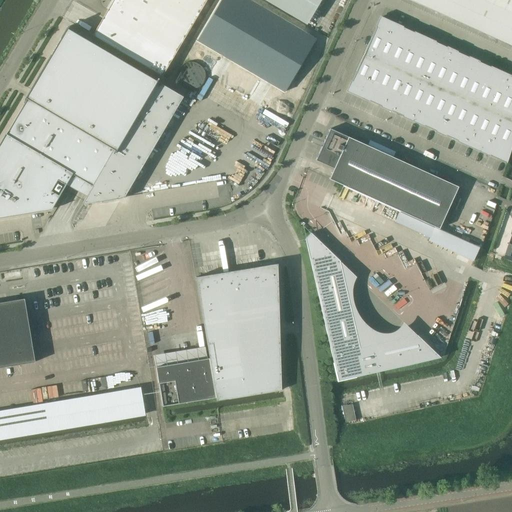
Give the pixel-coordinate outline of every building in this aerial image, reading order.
[(171,0),(113,0),(103,18),(93,36),(162,76),(198,15),(187,9),(177,3),(171,0)] [(192,0),(179,0),(177,3),(187,9),(192,0)] [(206,0),(192,0),(187,9),(198,15),(206,0)] [(235,0),(219,0),(192,48),(283,99),(314,44),(235,0)] [(268,0),(307,23),(320,0),(268,0)] [(511,0),(411,0),(436,11),(436,12),(511,45),(511,0)] [(397,69),(414,32),(381,17),(347,91),(380,106),(397,69)] [(27,99),(0,145),(0,217),(51,209),(73,173),(93,186),(82,205),(124,198),(183,97),(164,85),(67,28),(31,89),(26,97),(26,98),(27,99)] [(425,37),(414,32),(397,69),(408,74),(425,37)] [(419,78),(436,42),(425,37),(408,74),(419,78)] [(447,47),(436,42),(419,78),(430,83),(447,47)] [(430,83),(441,88),(452,93),(469,56),(447,47),(430,83)] [(480,61),(469,56),(452,93),(463,98),(480,61)] [(474,103),(490,66),(480,61),(463,98),(474,103)] [(501,71),(490,66),(474,103),(485,108),(501,71)] [(408,74),(397,69),(380,106),(391,111),(408,74)] [(511,76),(511,75),(501,71),(485,108),(496,113),(511,76)] [(408,74),(391,111),(402,116),(419,78),(408,74)] [(511,76),(496,113),(511,120),(511,76)] [(430,83),(419,78),(402,116),(413,121),(430,83)] [(413,121),(424,126),(441,88),(430,83),(413,121)] [(441,88),(424,126),(446,136),(463,98),(452,93),(441,88)] [(474,103),(463,98),(446,136),(457,141),(474,103)] [(485,108),(474,103),(457,141),(479,151),(496,113),(485,108)] [(511,145),(511,120),(496,113),(479,151),(506,163),(511,145)] [(329,179),(435,227),(439,229),(458,187),(330,128),(316,160),(334,169),(329,179)] [(341,260),(312,232),(306,238),(339,380),(441,357),(418,334),(364,347),(365,345),(361,343),(361,342),(360,344),(341,260)] [(277,283),(277,270),(276,268),(274,266),(271,266),(196,278),(210,359),(209,359),(216,399),(217,401),(281,390),(278,283),(277,283)] [(0,302),(0,367),(35,362),(24,298),(0,302)] [(163,408),(216,399),(209,359),(157,368),(163,408)] [(0,437),(146,415),(141,387),(0,407),(0,437)] [(343,404),(346,420),(356,418),(353,402),(343,404)]
